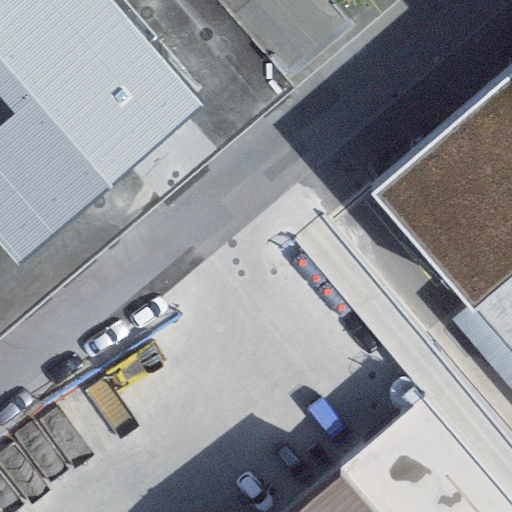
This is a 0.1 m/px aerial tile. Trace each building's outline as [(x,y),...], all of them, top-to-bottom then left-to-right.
[(195,101),(108,0),(0,0),(0,208),(29,242),(195,101)] [(511,64),(368,188),(466,303),(511,264),(511,64)] [(511,264),(466,303),(511,355),(511,264)] [(369,489),(433,445),(406,406),(342,450),(369,489)] [(374,511),(337,469),(288,511),(374,511)]
